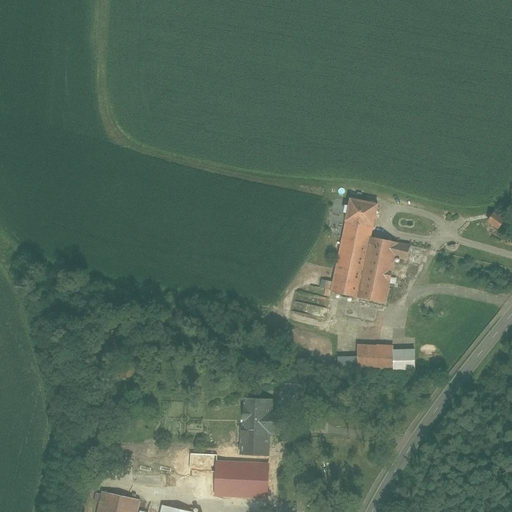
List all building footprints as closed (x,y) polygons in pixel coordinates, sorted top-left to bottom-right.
[(376,209),(347,203),(329,296),(384,307),(394,260),(407,262),(410,247),(370,238),(376,209)] [(494,225),(508,228),(510,215),(496,213),(494,225)] [(392,347),(356,347),(356,363),(339,363),(339,373),(392,374),(392,377),(413,377),(413,353),(392,353),(392,347)] [(303,378),(283,378),(283,393),(303,393),(303,378)] [(271,400),(243,399),(242,411),(240,411),(239,425),(244,426),(243,436),(268,438),(268,435),(276,436),(277,413),(270,412),(271,400)] [(267,501),(268,438),(243,436),(240,437),(239,456),(149,453),(148,477),(214,479),(214,500),(267,501)] [(136,511),(139,501),(101,492),(96,511),(136,511)]
